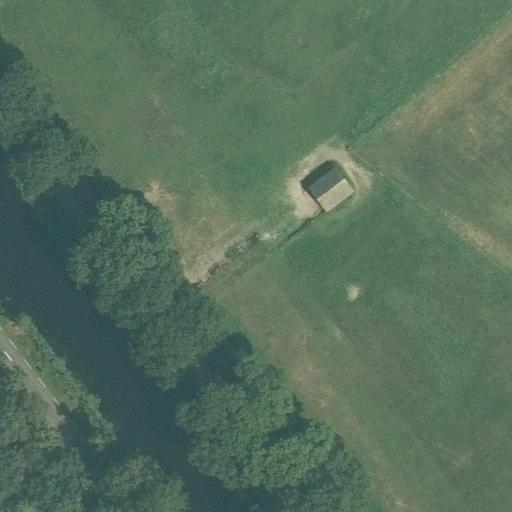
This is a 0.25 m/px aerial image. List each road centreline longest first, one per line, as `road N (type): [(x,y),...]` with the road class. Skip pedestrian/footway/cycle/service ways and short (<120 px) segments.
road 1 (unclassified): [(306,511),(0,110)]
road 2 (secondary): [(124,511),(0,348)]
